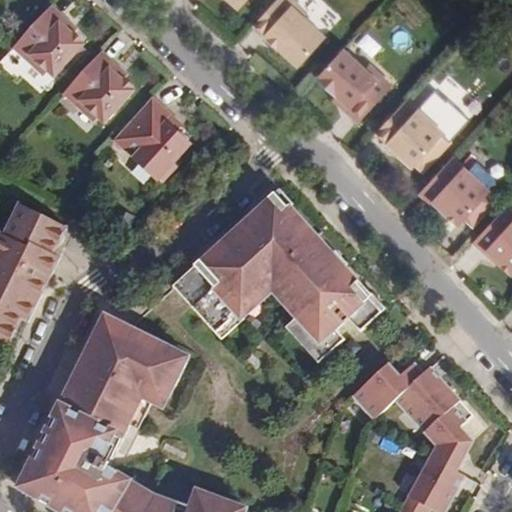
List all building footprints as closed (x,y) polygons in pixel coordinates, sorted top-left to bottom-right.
[(247,0),(230,0),(240,9),(247,0)] [(307,13),(292,0),(277,0),(257,22),(267,31),(265,34),(267,36),(281,49),(300,66),(325,38),(303,18),(307,13)] [(53,7),(14,49),(27,61),(31,56),(48,72),(55,78),(85,46),(82,44),(84,42),(76,34),(74,36),(73,35),(61,24),(66,19),(53,7)] [(74,26),(66,19),(61,24),(73,35),(78,30),(74,26)] [(257,22),(254,25),(265,34),(267,31),(257,22)] [(281,49),(267,36),(263,40),(277,53),(281,49)] [(343,49),(317,78),(336,97),(337,96),(352,110),(355,106),(365,116),(392,86),(369,65),(365,69),(343,49)] [(103,52),(64,95),(77,107),(81,102),(98,118),(105,124),(135,91),(133,89),(134,88),(125,79),(124,81),(111,70),(116,65),(103,52)] [(48,72),(31,56),(27,61),(44,77),(48,72)] [(121,69),(116,65),(111,70),(124,81),(125,79),(129,76),(121,69)] [(358,124),(365,116),(355,106),(352,110),(337,96),(336,97),(333,101),(358,124)] [(173,117),(153,98),(126,128),(135,136),(127,145),(138,155),(134,159),(158,181),(160,178),(164,181),(177,167),(173,164),(191,145),(187,141),(189,140),(181,133),(179,135),(177,132),(167,123),(173,117)] [(445,134),(407,100),(379,130),(389,139),(386,142),(388,144),(401,155),(414,167),(445,134)] [(81,102),(77,107),(94,123),(98,118),(81,102)] [(178,121),(173,117),(167,123),(177,132),(183,125),(178,121)] [(135,136),(126,128),(114,141),(134,159),(138,155),(127,145),(135,136)] [(389,139),(379,130),(377,133),(386,142),(389,139)] [(388,144),(385,147),(397,159),(401,155),(388,144)] [(453,157),(425,188),(435,197),(432,200),(446,213),(460,225),(464,220),(472,228),(494,204),(486,196),(490,192),(468,172),(453,157)] [(468,172),(490,192),(496,185),(496,180),(477,162),(468,172)] [(435,197),(425,188),(419,194),(443,216),(446,213),(432,200),(435,197)] [(174,287),(217,334),(232,320),(230,318),(248,300),(252,305),(270,289),(297,319),(287,328),(308,350),(316,342),(323,351),(341,334),(332,325),(340,317),(333,309),(337,304),(358,328),(379,308),(366,294),(369,292),(342,262),(340,263),(329,251),(331,249),(288,202),(281,208),(272,199),(221,245),(225,248),(201,270),(197,266),(174,287)] [(68,229),(20,205),(5,236),(2,235),(0,239),(0,340),(10,345),(12,342),(23,318),(29,321),(60,259),(59,258),(54,256),(66,232),(68,229)] [(511,218),(503,210),(476,240),(486,250),(483,253),(497,265),(510,278),(511,276),(511,218)] [(54,256),(59,258),(71,235),(66,232),(54,256)] [(486,250),(476,240),(470,247),(494,269),(497,265),(483,253),(486,250)] [(174,350),(106,314),(90,346),(101,352),(51,453),(39,448),(19,489),(57,511),(246,511),(247,509),(206,494),(202,505),(192,501),(187,511),(185,511),(175,508),(109,469),(144,399),(153,403),(159,391),(171,397),(188,363),(171,355),(174,350)] [(29,321),(23,318),(12,342),(17,344),(29,321)] [(39,448),(51,453),(101,352),(90,346),(39,448)] [(432,511),(434,510),(436,511),(449,511),(456,499),(448,495),(460,473),(476,443),(463,428),(476,416),(470,410),(449,387),(443,392),(426,374),(417,364),(402,377),(390,365),(355,397),(376,420),(404,395),(420,413),(413,419),(440,448),(404,511),(432,511)] [(426,374),(443,392),(449,387),(440,376),(432,368),(426,374)] [(448,495),(456,499),(468,477),(460,473),(448,495)]
